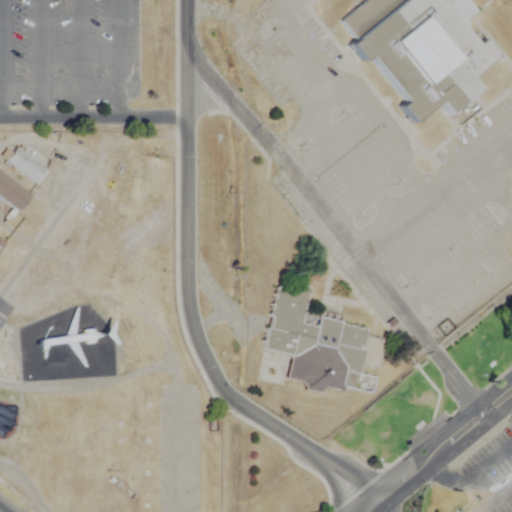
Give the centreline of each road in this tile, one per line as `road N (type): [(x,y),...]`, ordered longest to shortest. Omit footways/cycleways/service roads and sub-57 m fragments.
road 1 (residential): [(378,502),(227,396),(194,337),(186,295),(185,0)]
road 2 (residential): [(185,51),(483,416)]
road 3 (residential): [(365,511),(511,391)]
